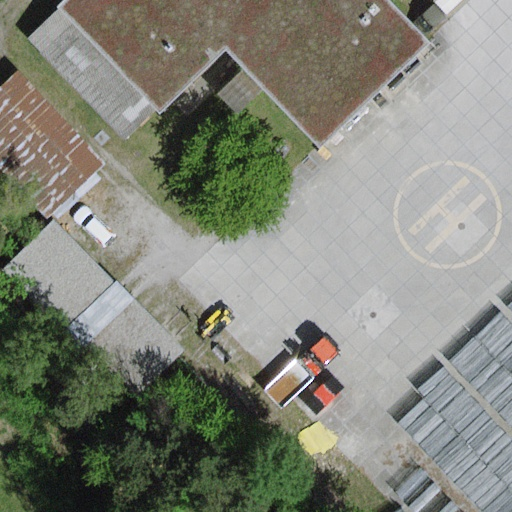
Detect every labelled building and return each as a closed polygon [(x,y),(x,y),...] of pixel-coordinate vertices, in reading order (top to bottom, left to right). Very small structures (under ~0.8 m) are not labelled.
[(326,151),(433,48),(386,0),(68,0),(60,8),(162,114),(229,51),(326,151)] [(162,114),(60,8),(29,38),(131,144),(162,114)] [(20,73),(0,91),(0,165),(47,216),(104,164),(20,73)] [(54,224),(4,271),(62,331),(111,283),(54,224)] [(184,350),(136,301),(90,346),(138,395),(184,350)] [(511,511),(511,478),(487,498),(498,511),(511,511)]
